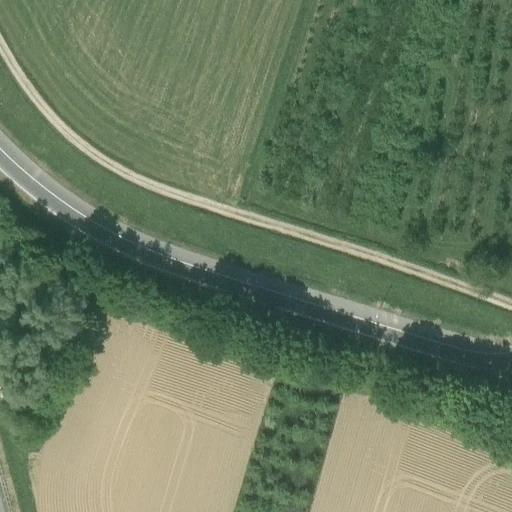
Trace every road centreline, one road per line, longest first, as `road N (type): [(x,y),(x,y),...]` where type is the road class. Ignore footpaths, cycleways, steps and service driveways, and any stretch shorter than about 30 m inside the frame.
road 1 (track): [(0,45),(64,133),(121,171),(511,305)]
road 2 (motorway): [(511,370),(120,243),(58,209),(0,161)]
